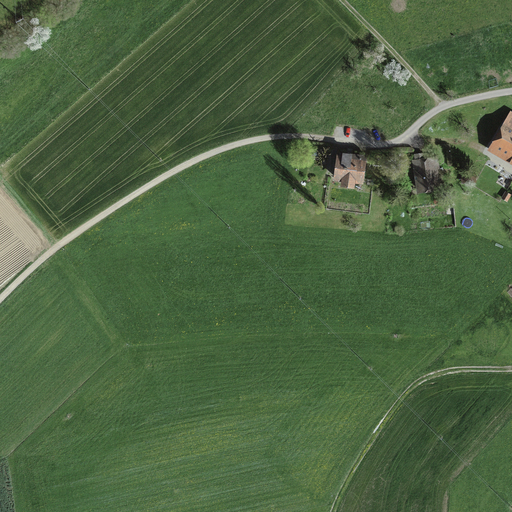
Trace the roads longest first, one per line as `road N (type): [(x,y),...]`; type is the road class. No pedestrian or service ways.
road 1 (track): [(330,140),(267,137),(183,165),(75,233),(0,298)]
road 2 (track): [(333,511),(359,458),(409,388),(437,372),(511,368)]
road 3 (unclassified): [(511,91),(443,105),(392,143),(330,140)]
road 4 (track): [(443,105),(340,0)]
